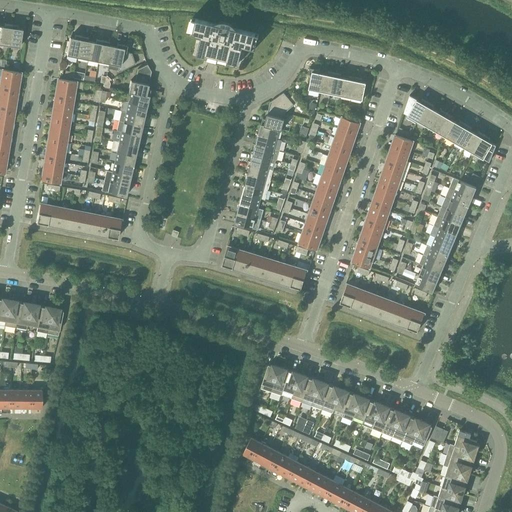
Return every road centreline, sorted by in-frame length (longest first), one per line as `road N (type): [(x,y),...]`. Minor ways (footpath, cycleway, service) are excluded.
road 1 (residential): [(303,347),(396,68)]
road 2 (residential): [(8,273),(51,11)]
road 3 (residential): [(247,96),(206,245),(192,259),(166,258)]
road 4 (residential): [(166,258),(138,238),(138,222),(173,79)]
road 5 (unclassified): [(483,511),(499,437),(485,421),(418,390)]
road 6 (residential): [(396,68),(312,48),(275,83),(247,96)]
road 7 (residential): [(418,390),(474,246)]
road 8 (unclassified): [(157,302),(303,347)]
road 9 (unclassified): [(8,273),(157,302)]
road 10 (residential): [(173,79),(141,29),(51,11)]
road 11 (residential): [(511,127),(396,68)]
road 12 (unclassified): [(303,347),(418,390)]
